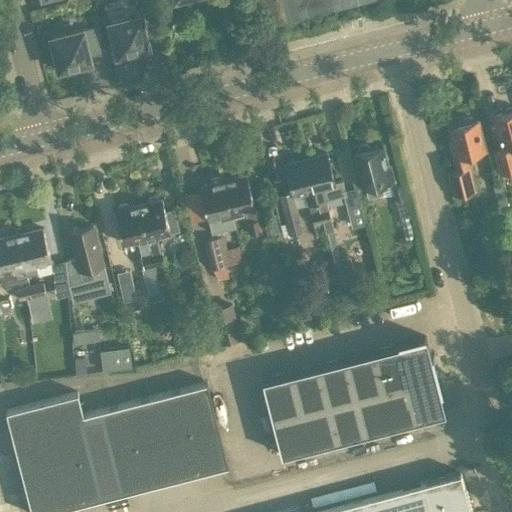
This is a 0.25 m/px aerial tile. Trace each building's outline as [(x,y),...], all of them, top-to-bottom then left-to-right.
[(286,21),(280,0),(264,0),(255,3),(261,27),(286,21)] [(298,18),(292,0),(280,0),(286,21),(298,18)] [(309,15),(305,0),(292,0),(298,18),(309,15)] [(320,12),(317,0),(305,0),(309,15),(320,12)] [(332,9),(329,0),(317,0),(320,12),(332,9)] [(344,6),(342,0),(329,0),(332,9),(344,6)] [(154,7),(109,18),(118,55),(150,46),(147,36),(161,32),(154,7)] [(80,26),(48,34),(56,66),(69,62),(70,67),(86,63),(85,58),(88,58),(80,26)] [(505,108),(504,112),(493,115),(501,146),(494,148),(500,172),(511,168),(511,107),(511,106),(505,108)] [(450,126),(453,139),(449,140),(457,170),(448,172),(454,195),(475,190),(469,166),(467,167),(464,154),(483,150),(475,119),(472,120),(469,117),(463,118),(462,123),(450,126)] [(383,194),(380,183),(393,180),(389,164),(386,165),(381,146),(369,149),(368,147),(365,145),(359,146),(357,149),(358,151),(355,152),(363,187),(364,186),(367,198),(383,194)] [(326,153),(305,158),(321,222),(331,220),(326,200),(344,195),(345,195),(344,190),(342,181),(333,183),(326,153)] [(305,158),(287,163),(284,163),(292,194),(304,191),(312,224),(315,237),(323,235),(321,222),(305,158)] [(246,173),(223,179),(231,213),(244,210),(250,234),(261,231),(246,173)] [(211,179),(210,183),(199,185),(211,233),(235,227),(231,213),(223,179),(221,180),(219,177),(211,179)] [(401,183),(391,185),(395,200),(404,197),(401,183)] [(345,195),(344,195),(351,226),(365,223),(356,187),(344,190),(345,195)] [(138,203),(154,265),(164,263),(160,250),(159,250),(156,235),(170,231),(177,229),(173,210),(165,212),(161,198),(158,199),(156,196),(148,198),(147,201),(138,203)] [(410,216),(405,197),(404,197),(395,200),(400,219),(405,239),(414,237),(409,216),(410,216)] [(154,265),(138,203),(129,206),(126,203),(119,205),(118,209),(115,209),(124,243),(137,239),(141,255),(140,255),(150,293),(152,293),(154,300),(162,298),(154,265)] [(296,210),(287,212),(283,213),(288,234),(283,235),(288,253),(296,251),(292,233),(301,231),(296,210)] [(274,213),(262,216),(267,235),(279,232),(274,213)] [(70,231),(76,257),(65,260),(68,284),(93,278),(90,267),(104,263),(94,225),(70,231)] [(16,234),(26,273),(36,271),(37,275),(53,271),(50,260),(42,228),(16,234)] [(26,273),(16,234),(0,238),(0,278),(2,287),(28,280),(26,273)] [(214,240),(214,237),(198,241),(205,270),(229,264),(222,238),(214,240)] [(133,266),(119,270),(126,297),(140,294),(133,266)] [(43,282),(26,286),(29,297),(45,293),(46,293),(43,282)] [(29,297),(26,286),(16,289),(19,299),(29,297)] [(358,292),(343,295),(346,308),(361,305),(358,292)] [(50,316),(45,293),(29,297),(34,320),(50,316)] [(7,298),(0,299),(0,310),(9,309),(7,298)] [(233,306),(211,312),(219,345),(241,339),(233,306)] [(72,331),(74,343),(97,340),(95,328),(72,331)] [(428,336),(263,378),(282,454),(448,412),(428,336)] [(131,347),(130,347),(103,351),(105,370),(134,366),(131,347)] [(86,358),(77,359),(79,374),(88,372),(86,358)] [(41,511),(229,464),(208,381),(81,414),(76,393),(5,411),(30,511),(41,511)] [(306,511),(470,511),(460,471),(306,511)] [(337,497),(377,486),(375,478),(335,490),(337,497)]
